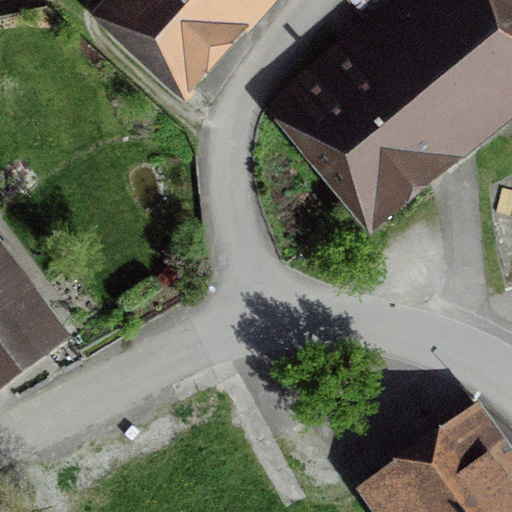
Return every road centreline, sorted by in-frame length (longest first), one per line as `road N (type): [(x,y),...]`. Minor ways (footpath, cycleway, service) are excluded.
road 1 (residential): [(261,312),(234,211),(230,136),(244,95),(314,0)]
road 2 (residential): [(261,312),(0,439)]
road 3 (residential): [(511,383),(407,330),(261,312)]
